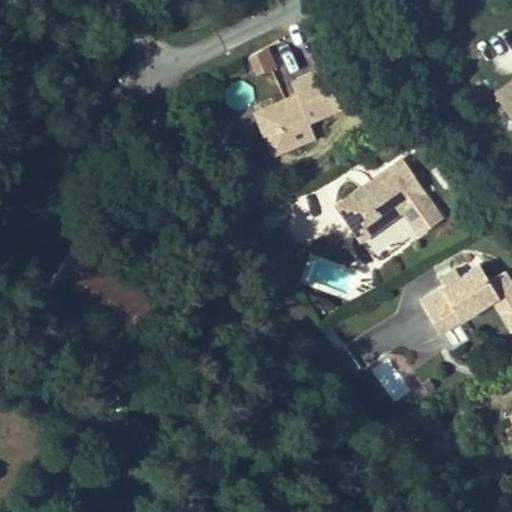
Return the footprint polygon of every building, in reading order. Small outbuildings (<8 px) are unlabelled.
[(269,49),(247,56),(253,75),(275,68),(269,49)] [(308,121),(344,106),(328,67),(292,81),(298,94),(299,98),(287,103),(286,99),(255,111),(261,128),(279,131),(286,148),(315,136),(308,121)] [(511,115),(511,82),(497,93),(511,115)] [(287,103),(299,98),(298,94),(286,99),(287,103)] [(442,218),(402,159),(370,180),(373,184),(364,190),(361,186),(336,203),(360,239),(403,210),(419,233),(442,218)] [(364,190),(373,184),(370,180),(361,186),(364,190)] [(135,350),(170,291),(79,236),(48,288),(77,306),(101,320),(97,327),(135,350)] [(511,302),(511,282),(505,270),(489,279),(479,263),(459,275),(443,284),(420,299),(439,331),(441,330),(457,321),(492,300),(497,297),(503,308),(511,302)] [(443,284),(459,275),(455,267),(439,277),(443,284)] [(511,330),(511,302),(503,308),(497,297),(492,300),(511,331),(511,330)] [(466,337),(457,321),(441,330),(451,346),(466,337)]
